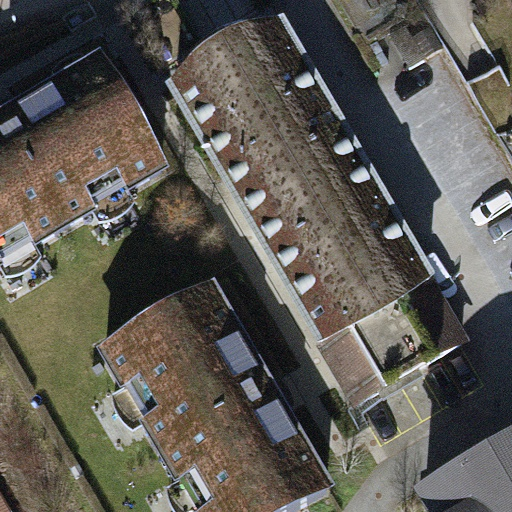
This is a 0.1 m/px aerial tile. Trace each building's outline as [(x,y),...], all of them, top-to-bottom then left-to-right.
[(424,63),(404,30),(390,39),(409,72),(424,63)] [(280,35),(176,95),(358,407),(463,346),(280,35)] [(126,195),(162,174),(100,69),(0,126),(0,269),(1,269),(0,267),(0,254),(27,239),(33,249),(93,214),(87,203),(119,184),(126,195)] [(296,511),(327,494),(212,297),(107,358),(128,393),(137,388),(157,421),(146,427),(182,487),(191,481),(209,511),(296,511)] [(511,511),(511,453),(426,504),(430,511),(511,511)] [(0,511),(11,511),(0,493),(0,511)]
